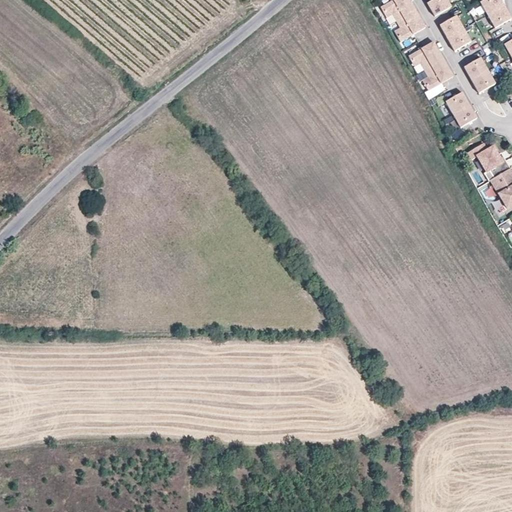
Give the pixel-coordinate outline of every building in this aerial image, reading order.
[(397,20),(416,9),(410,0),(391,0),(381,6),(387,17),(393,14),(397,20)] [(451,6),(447,0),(431,0),(427,2),(435,16),(451,6)] [(504,5),(501,0),(482,0),(480,1),(488,14),(504,5)] [(511,18),(504,5),(488,14),(495,27),(511,18)] [(439,21),(455,14),(452,8),(436,16),(439,21)] [(426,27),(416,9),(397,20),(400,27),(395,30),(401,41),(426,27)] [(464,28),(456,15),(440,24),(447,37),(464,28)] [(471,41),(464,28),(447,37),(455,50),(471,41)] [(444,59),(434,41),(409,55),(415,66),(420,63),(424,69),(444,59)] [(488,70),(481,57),(464,67),(472,79),(488,70)] [(454,76),(444,59),(424,69),(428,76),(422,79),(429,90),(454,76)] [(495,83),(488,70),(472,79),(479,92),(495,83)] [(453,114),(470,105),(462,92),(446,101),(453,114)] [(461,127),(477,117),(470,105),(453,114),(461,127)] [(510,168),(505,160),(502,162),(497,154),(492,146),(487,149),(483,143),(467,152),(472,158),(476,156),(486,171),(489,170),(493,178),(509,168),(510,168)] [(511,204),(511,172),(509,168),(493,178),(490,180),(507,208),(511,204)]
